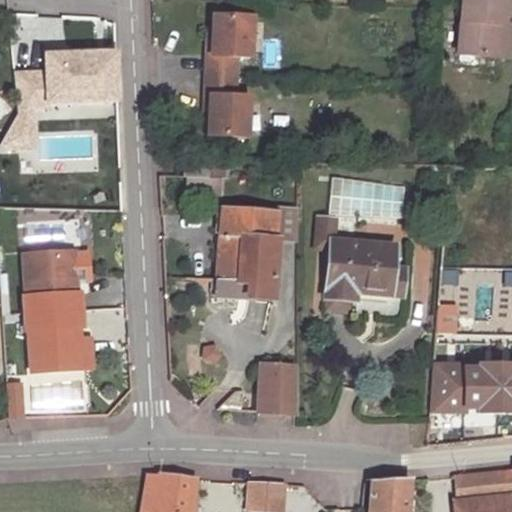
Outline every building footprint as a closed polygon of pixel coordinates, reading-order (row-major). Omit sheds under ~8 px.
[(500,56),(503,26),(504,0),(462,0),(457,53),(500,56)] [(205,56),(205,77),(235,78),(236,57),(249,58),(250,18),(212,17),(212,40),(211,56),(205,56)] [(510,27),(503,26),(500,56),(508,57),(510,27)] [(115,103),(113,55),(43,58),(44,73),(13,75),(16,109),(46,108),(46,104),(115,103)] [(235,78),(205,77),(204,97),(210,97),(209,112),(209,136),(245,137),(247,98),(234,97),(235,78)] [(208,161),(182,161),(182,178),(186,178),(207,178),(208,161)] [(225,162),(208,161),(207,178),(186,178),(185,196),(217,197),(217,179),(225,180),(225,162)] [(247,213),(248,206),(222,204),(221,211),(247,213)] [(295,244),(296,210),(248,206),(247,213),(221,211),(217,282),(248,284),(246,300),(269,302),(272,302),(275,242),(295,244)] [(334,221),(316,220),(314,241),(331,243),(334,221)] [(393,248),(331,243),(314,241),(314,249),(328,250),(325,299),(350,301),(354,301),(355,293),(398,297),(400,270),(391,269),(393,248)] [(82,253),(72,254),(74,280),(84,280),(82,253)] [(74,280),(72,254),(22,257),(24,296),(22,296),(24,330),(27,331),(30,371),(79,368),(78,342),(77,332),(79,332),(76,291),(74,290),(74,280)] [(248,284),(217,282),(216,297),(246,300),(248,284)] [(349,311),(350,301),(325,299),(324,309),(349,311)] [(437,305),(436,335),(457,335),(458,306),(437,305)] [(88,341),(78,342),(79,368),(90,367),(88,341)] [(446,369),(430,369),(427,413),(461,414),(461,409),(477,409),(476,414),(511,414),(511,366),(477,365),(477,370),(461,370),(461,366),(446,366),(446,369)] [(296,369),(261,367),(258,414),(296,415),(296,369)] [(20,383),(6,384),(8,419),(22,418),(20,383)] [(506,472),(457,477),(458,497),(463,497),(504,491),(506,490),(506,487),(506,472)] [(157,476),(145,475),(138,511),(188,511),(192,480),(193,478),(157,473),(157,476)] [(405,511),(408,483),(370,485),(368,511),(405,511)] [(279,511),(282,487),(247,485),(245,511),(254,511),(279,511)] [(511,511),(511,504),(501,504),(504,491),(463,497),(463,511),(511,511)]
